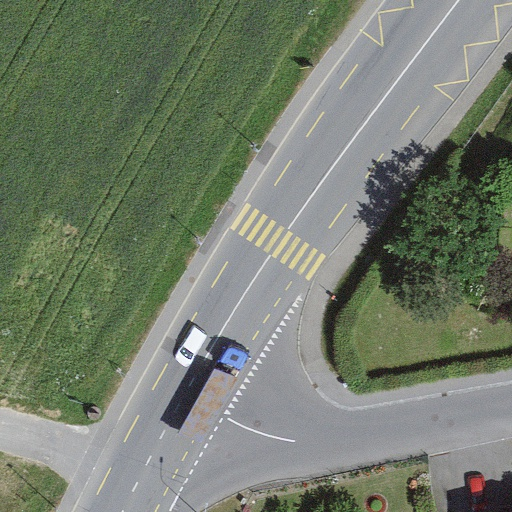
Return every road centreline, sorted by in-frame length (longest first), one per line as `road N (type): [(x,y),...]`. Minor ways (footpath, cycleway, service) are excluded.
road 1 (secondary): [(461,0),(329,176),(188,393)]
road 2 (residential): [(188,393),(240,425),(293,440),(511,403)]
road 3 (secondary): [(188,393),(122,511)]
